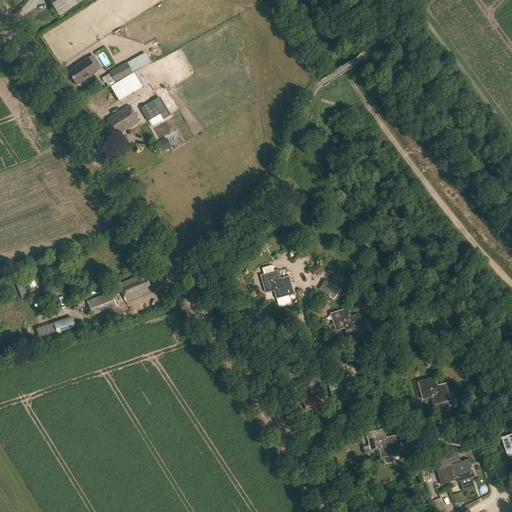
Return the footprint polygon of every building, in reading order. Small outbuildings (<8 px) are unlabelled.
[(83,0),(46,0),(57,17),(83,0)] [(93,55),(87,59),(79,65),(79,66),(67,74),(76,86),(102,69),(93,55)] [(110,74),(104,77),(109,86),(111,85),(124,79),(132,74),(127,63),(109,73),(110,74)] [(124,79),(111,85),(120,100),(132,93),(124,79)] [(153,102),(140,109),(148,122),(146,123),(150,129),(160,122),(164,120),(153,102)] [(139,123),(129,106),(106,120),(108,123),(105,125),(113,138),(139,123)] [(172,117),(181,135),(194,128),(185,111),(172,117)] [(166,139),(156,145),(162,155),(172,149),(166,139)] [(324,271),(319,265),(314,268),(318,275),(324,271)] [(264,275),(260,276),(265,294),(274,292),(276,300),(278,307),(290,303),(288,296),(294,295),(289,277),(280,279),(278,271),(273,272),(272,266),(262,269),(264,275)] [(145,278),(143,273),(135,276),(136,278),(119,284),(126,301),(149,292),(147,287),(150,286),(146,277),(145,278)] [(26,278),(30,289),(36,287),(32,275),(26,278)] [(335,287),(325,281),(322,286),(332,293),(335,287)] [(340,290),(335,287),(332,293),(329,297),(334,300),(340,290)] [(92,315),(117,306),(111,292),(92,298),(93,302),(88,304),(92,315)] [(349,304),(355,306),(357,299),(351,297),(349,304)] [(348,309),(330,314),(336,332),(344,329),(347,338),(364,332),(359,314),(350,317),(348,309)] [(72,317),(53,324),(58,337),(76,330),(72,317)] [(433,408),(450,403),(445,386),(437,388),(434,380),(417,385),(422,402),(430,399),(433,408)] [(344,381),(336,384),(328,386),(334,404),(350,398),(344,381)] [(381,460),(398,456),(394,438),(385,440),(383,433),(367,436),(371,453),(379,451),(381,460)] [(441,486),(456,481),(457,485),(474,479),(469,462),(437,473),(441,486)]
